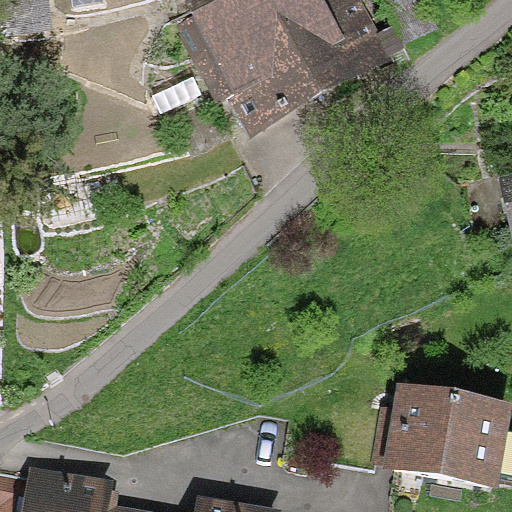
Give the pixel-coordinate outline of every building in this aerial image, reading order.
[(0,0),(0,38),(40,34),(35,0),(0,0)] [(179,0),(250,136),(377,64),(342,1),(342,0),(179,0)] [(511,182),(498,186),(511,252),(511,182)] [(496,415),(403,399),(390,474),(484,490),(496,415)] [(328,407),(318,466),(370,475),(381,416),(328,407)] [(100,511),(103,495),(29,482),(23,511),(100,511)]
